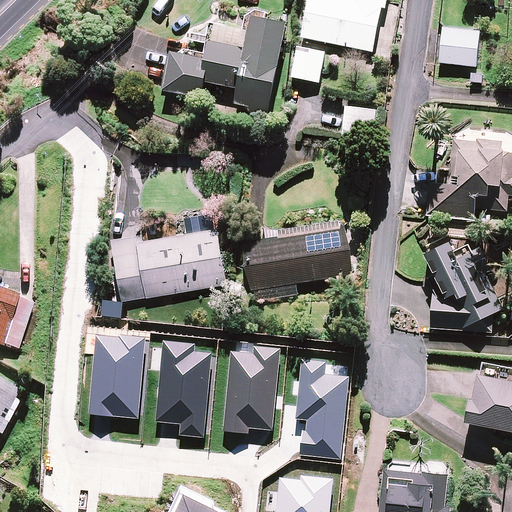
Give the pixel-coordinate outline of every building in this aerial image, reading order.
[(385,0),(306,0),(299,37),(374,53),(385,0)] [(288,17),(253,10),(246,44),(210,37),(206,53),(172,46),(165,84),(202,92),(205,78),(238,84),(235,102),(268,109),(288,17)] [(481,30),(443,26),(439,64),(477,68),(481,30)] [(327,51),(298,45),(291,78),(320,84),(327,51)] [(381,106),(349,101),(343,135),(375,140),(381,106)] [(503,138),(455,137),(454,177),(430,177),(429,207),(457,207),(456,216),(473,216),(474,191),(491,191),(491,210),(508,210),(509,195),(511,195),(511,151),(503,151),(503,138)] [(226,287),(215,216),(188,220),(190,230),(114,241),(123,302),(226,287)] [(350,277),(343,227),(246,241),(256,305),(298,298),(296,285),(350,277)] [(495,312),(499,310),(480,265),(489,262),(482,245),(458,255),(450,235),(423,246),(443,292),(432,291),(429,332),(493,337),(495,312)] [(0,345),(19,351),(34,301),(0,290),(0,345)] [(511,368),(480,363),(470,418),(511,425),(511,368)] [(0,436),(22,395),(0,383),(0,436)] [(448,511),(450,473),(389,471),(387,511),(448,511)] [(213,511),(184,496),(175,511),(213,511)]
